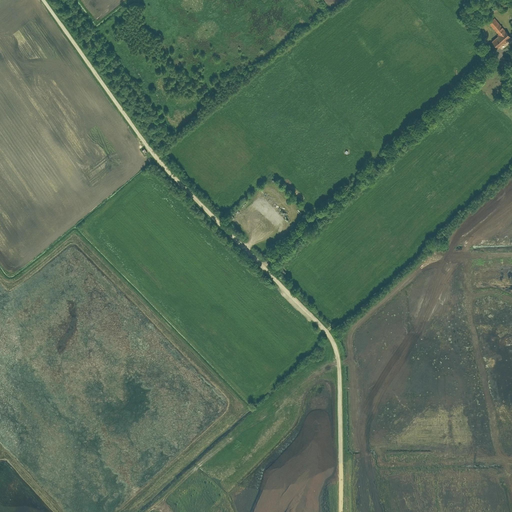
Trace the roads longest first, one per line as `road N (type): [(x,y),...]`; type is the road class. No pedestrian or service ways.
road 1 (residential): [(42,0),(150,151),(327,330),(336,378),(338,511)]
road 2 (track): [(259,265),(485,61)]
